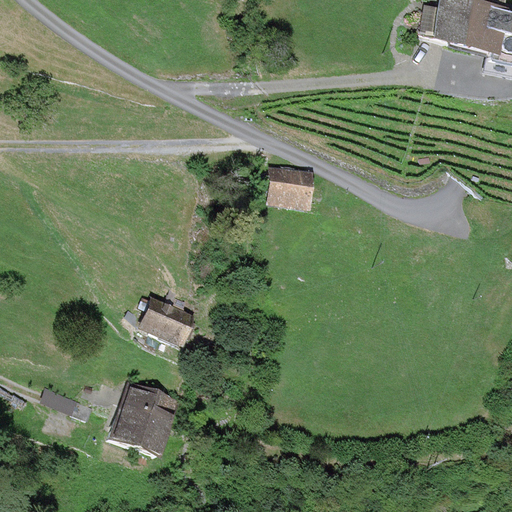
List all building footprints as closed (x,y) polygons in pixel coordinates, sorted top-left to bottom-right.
[(511,71),(511,16),(446,0),(439,0),(437,11),(424,8),(417,35),(487,53),(481,74),(510,81),(511,71)] [(313,174),(270,169),(266,206),(309,211),(313,174)] [(195,317),(151,299),(139,329),(183,347),(195,317)] [(173,405),(128,387),(106,442),(152,460),(173,405)] [(75,403),(69,417),(84,424),(90,410),(75,403)]
